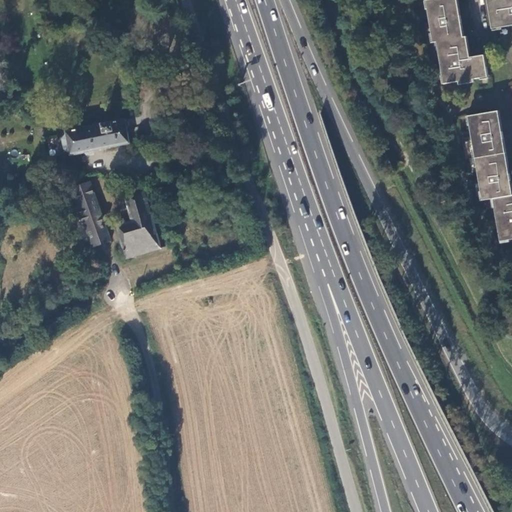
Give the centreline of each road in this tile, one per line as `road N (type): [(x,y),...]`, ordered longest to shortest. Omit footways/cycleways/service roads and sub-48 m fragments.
road 1 (trunk): [(469,511),(360,275),(264,0)]
road 2 (unclassified): [(356,511),(314,362),(189,0)]
road 3 (trunk): [(511,437),(472,392),(284,0)]
road 4 (track): [(511,368),(474,305),(332,0)]
road 5 (trunk): [(235,0),(326,267)]
road 6 (trunk): [(326,267),(429,511)]
road 7 (trunk): [(326,267),(323,286),(387,511)]
road 8 (unclassified): [(124,282),(148,358),(172,511)]
